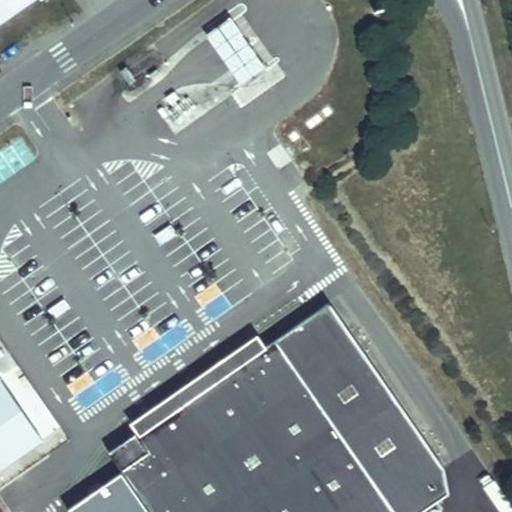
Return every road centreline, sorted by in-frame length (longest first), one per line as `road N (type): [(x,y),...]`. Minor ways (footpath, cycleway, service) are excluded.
road 1 (residential): [(146,0),(0,99)]
road 2 (tertiary): [(473,41),(511,201)]
